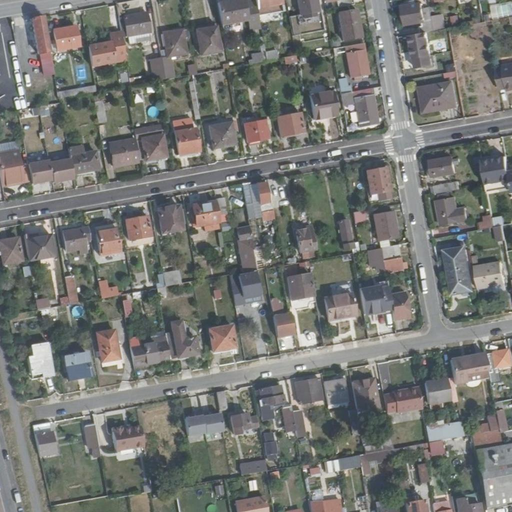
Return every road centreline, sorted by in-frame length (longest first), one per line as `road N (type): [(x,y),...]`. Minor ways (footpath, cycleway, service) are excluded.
road 1 (residential): [(36,412),(438,339)]
road 2 (residential): [(0,215),(402,142)]
road 3 (residential): [(402,142),(438,339)]
road 4 (residential): [(377,0),(402,142)]
